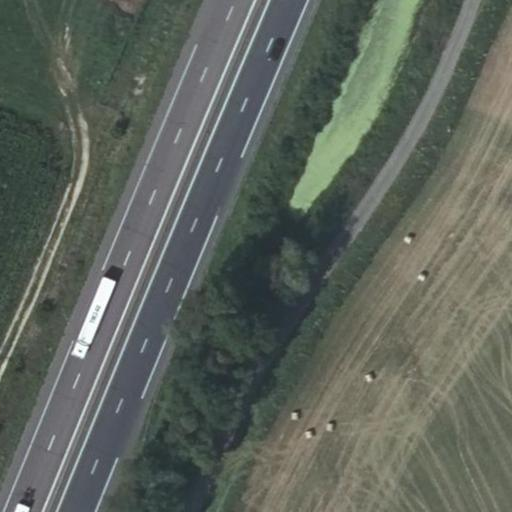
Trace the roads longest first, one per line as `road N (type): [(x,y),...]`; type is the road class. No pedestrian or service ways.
road 1 (residential): [(181,511),(226,405),(381,171),(465,0)]
road 2 (motorway): [(225,0),(16,511)]
road 3 (motorway): [(84,511),(292,0)]
